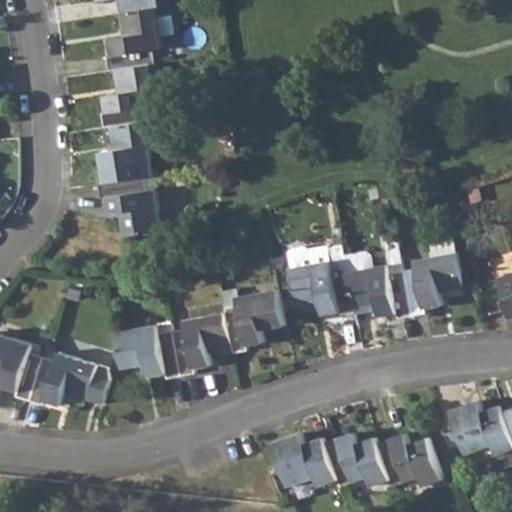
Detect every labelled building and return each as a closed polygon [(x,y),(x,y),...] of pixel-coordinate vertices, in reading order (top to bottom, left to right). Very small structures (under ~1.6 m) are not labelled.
[(110,56),(112,69),(117,69),(153,64),(157,63),(155,49),(164,48),(158,7),(121,12),(124,36),(113,37),(115,55),(110,56)] [(105,113),(107,127),(112,126),(148,121),(153,120),(151,106),(160,105),(153,64),(117,69),(120,92),(107,94),(110,112),(105,113)] [(100,170),(102,184),(148,177),(146,163),(154,162),(148,121),(112,126),(114,149),(103,151),(105,168),(100,170)] [(148,177),(102,184),(104,198),(109,197),(112,214),(124,212),(128,236),(165,230),(159,189),(150,190),(148,177)] [(421,268),(408,270),(415,315),(428,313),(428,308),(446,305),(444,292),(467,288),(458,236),(434,240),(436,256),(420,258),(421,268)] [(357,307),(348,259),(348,254),(346,247),(333,249),(332,245),(312,248),(308,245),(295,248),(292,252),(301,303),(324,300),(326,312),(344,309),(345,314),(358,312),(357,307)] [(403,246),(389,249),(392,264),(394,273),(408,270),(403,246)] [(372,250),(348,254),(348,259),(357,307),(381,303),(384,316),(401,313),(402,317),(415,315),(408,270),(394,273),(392,264),(374,266),(372,250)] [(511,272),(501,276),(511,307),(511,272)] [(243,305),(230,308),(231,311),(237,349),(238,353),(250,351),(250,346),(267,343),(265,330),(288,325),(283,289),(242,296),(243,305)] [(191,328),(177,331),(185,376),(197,373),(197,369),(214,365),(213,354),(237,349),(231,311),(190,319),(191,328)] [(162,323),(121,331),(127,368),(151,364),(153,376),(171,373),(171,378),(185,376),(177,331),(164,333),(162,323)] [(21,396),(33,400),(47,355),(34,352),(37,344),(0,331),(0,370),(9,373),(6,385),(22,391),(21,396)] [(47,355),(33,400),(47,404),(48,400),(65,405),(69,392),(107,404),(115,378),(113,368),(64,352),(61,360),(47,355)] [(511,428),(506,411),(504,405),(486,412),(482,401),(455,410),(470,456),(497,446),(500,455),(483,461),(488,476),(511,467),(511,428)] [(306,432),(277,442),(293,487),(320,478),(323,487),(343,481),(330,444),(327,437),(309,443),(306,432)] [(409,433),(381,442),(395,481),(397,487),(425,478),(429,488),(448,481),(432,439),(414,445),(409,433)] [(358,434),(330,444),(343,481),(345,487),(372,477),(376,488),(395,481),(381,442),(380,438),(362,444),(358,434)]
